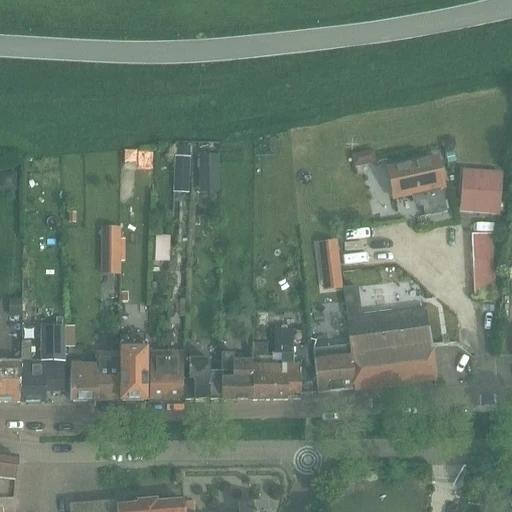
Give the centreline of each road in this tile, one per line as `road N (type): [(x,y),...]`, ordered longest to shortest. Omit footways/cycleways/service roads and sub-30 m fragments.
road 1 (tertiary): [(511,10),(192,54),(0,46)]
road 2 (residential): [(0,414),(486,404)]
road 3 (residential): [(0,447),(307,452)]
road 4 (residential): [(371,261),(412,257),(437,268),(455,310),(481,336),(486,404)]
road 5 (residential): [(307,452),(511,449)]
